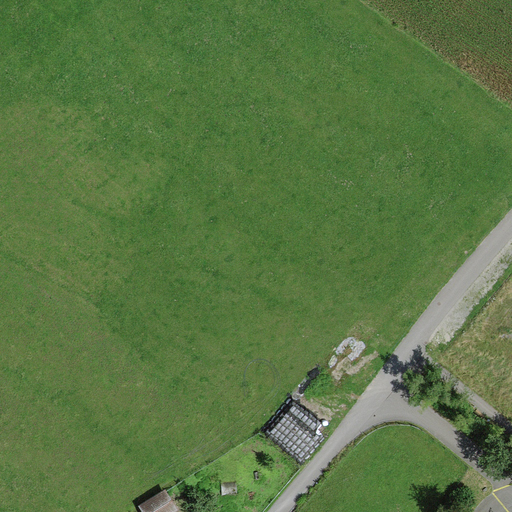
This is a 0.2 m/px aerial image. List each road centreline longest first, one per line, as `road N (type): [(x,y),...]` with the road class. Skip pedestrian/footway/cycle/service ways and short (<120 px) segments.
road 1 (unclassified): [(511,486),(423,415),(394,406),(355,424),(280,511)]
road 2 (track): [(511,223),(430,314),(380,408)]
